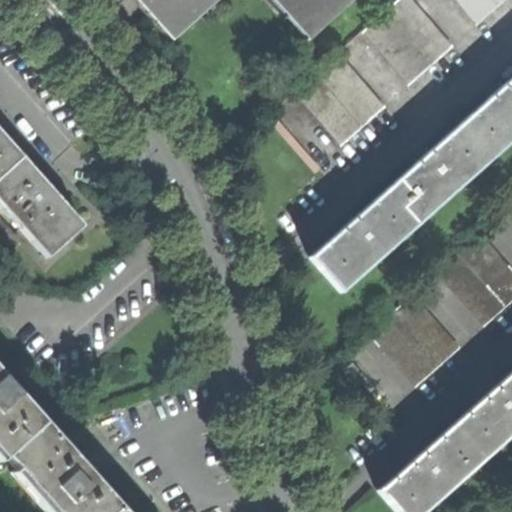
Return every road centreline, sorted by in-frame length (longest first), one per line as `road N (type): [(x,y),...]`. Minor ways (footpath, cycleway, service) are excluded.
road 1 (residential): [(232,303),(511,48)]
road 2 (residential): [(232,303),(213,239),(161,138),(43,0)]
road 3 (unknown): [(255,383),(188,416),(177,427),(176,459),(189,488),(213,509),(234,510),(286,489)]
road 4 (residential): [(331,511),(511,346)]
road 5 (residential): [(293,511),(232,303)]
